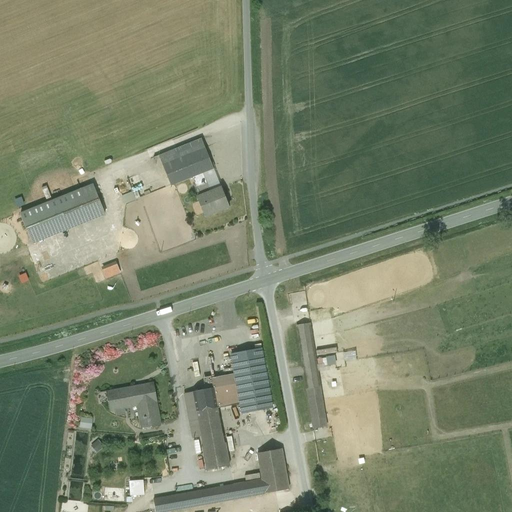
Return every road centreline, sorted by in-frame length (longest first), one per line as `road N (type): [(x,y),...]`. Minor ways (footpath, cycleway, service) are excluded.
road 1 (unclassified): [(265,280),(248,179),(244,0)]
road 2 (tertiary): [(0,362),(265,280)]
road 3 (tertiary): [(511,202),(265,280)]
road 4 (unclassified): [(308,511),(265,280)]
